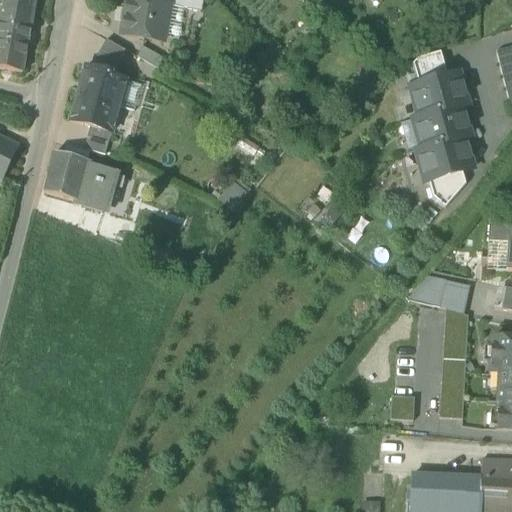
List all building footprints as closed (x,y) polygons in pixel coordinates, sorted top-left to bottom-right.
[(0,0),(0,10),(32,16),(34,0),(0,0)] [(127,0),(121,37),(162,44),(163,40),(169,8),(169,7),(165,7),(127,0)] [(200,14),(202,1),(195,0),(166,0),(165,7),(169,7),(169,8),(183,11),(200,14)] [(169,8),(163,40),(178,42),(183,11),(169,8)] [(32,16),(0,10),(0,40),(27,46),(32,16)] [(0,71),(21,75),(27,46),(0,40),(0,71)] [(94,62),(113,72),(125,53),(105,42),(94,62)] [(511,48),(495,53),(511,116),(511,114),(511,48)] [(136,59),(157,71),(163,60),(142,49),(136,59)] [(447,78),(440,53),(418,59),(412,66),(417,86),(447,78)] [(83,70),(76,98),(118,110),(125,84),(109,80),(107,76),(83,70)] [(410,88),(419,118),(413,120),(422,150),(416,152),(425,184),(427,183),(462,173),(471,171),(463,140),(468,139),(460,109),(466,107),(457,75),(447,78),(417,86),(410,88)] [(110,136),(118,110),(76,98),(69,124),(89,130),(110,135),(110,136)] [(83,152),(104,158),(110,135),(89,130),(83,152)] [(0,182),(16,147),(0,139),(0,182)] [(43,195),(74,204),(75,204),(82,178),(85,165),(54,156),(43,195)] [(82,178),(110,186),(113,174),(91,168),(91,167),(85,165),(82,178)] [(427,183),(431,199),(444,210),(465,186),(462,173),(427,183)] [(110,186),(82,178),(75,204),(74,204),(73,207),(102,215),(110,186)] [(488,244),(508,246),(509,243),(511,243),(511,229),(489,228),(488,244)] [(439,309),(463,314),(466,301),(442,296),(439,309)] [(497,311),(511,314),(511,298),(501,296),(497,311)] [(439,420),(462,421),(468,318),(445,313),(439,420)] [(495,432),(511,433),(511,342),(490,341),(490,349),(489,365),(488,377),(491,377),(498,378),(497,394),(496,414),(495,430),(495,432)] [(389,422),(412,423),(414,399),(391,398),(389,422)] [(511,462),(481,460),(480,481),(511,482),(511,462)] [(379,511),(448,511),(449,500),(464,501),(465,480),(381,476),(379,511)] [(511,511),(511,482),(480,481),(465,480),(464,501),(449,500),(448,511),(511,511)]
